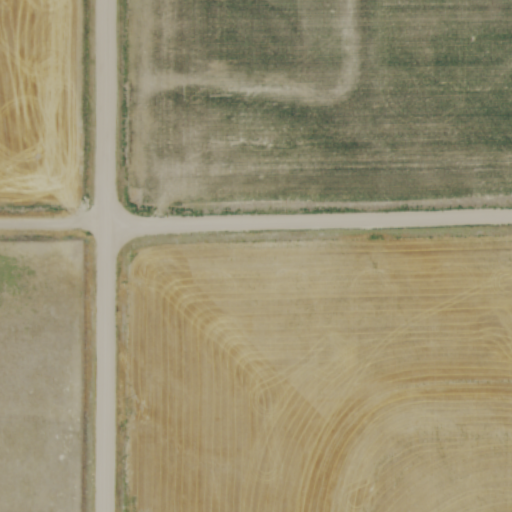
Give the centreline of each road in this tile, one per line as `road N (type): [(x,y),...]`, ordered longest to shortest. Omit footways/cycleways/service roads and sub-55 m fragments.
road 1 (tertiary): [(108,511),(108,0)]
road 2 (tertiary): [(108,224),(511,216)]
